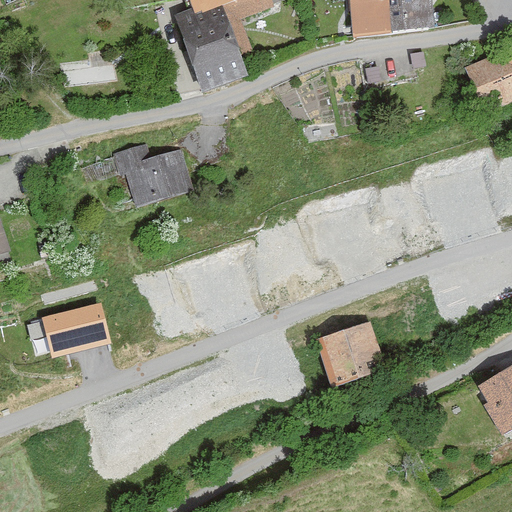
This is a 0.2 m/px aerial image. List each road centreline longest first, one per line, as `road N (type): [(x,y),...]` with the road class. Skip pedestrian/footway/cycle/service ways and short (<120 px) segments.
road 1 (residential): [(511,244),(0,425)]
road 2 (residential): [(511,19),(487,31),(349,51),(188,109),(0,149)]
road 3 (residential): [(187,511),(511,340)]
